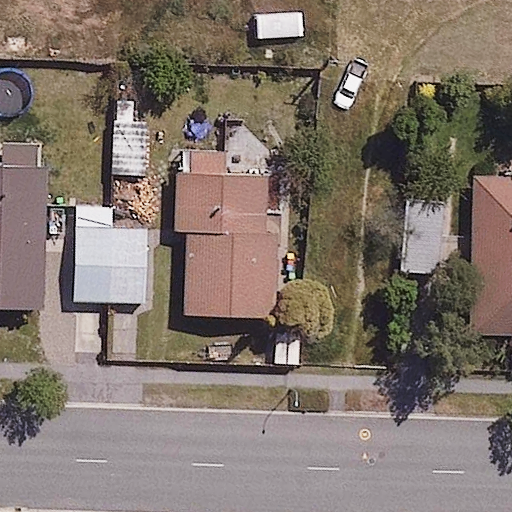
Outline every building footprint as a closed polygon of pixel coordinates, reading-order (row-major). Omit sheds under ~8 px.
[(159,121),(117,120),(116,168),(158,169),(159,121)] [(51,139),(0,137),(0,298),(46,300),(51,139)] [(193,306),(283,306),(283,139),(175,139),(175,218),(193,218),(193,306)] [(511,167),(480,168),(481,324),(511,323),(511,167)] [(448,199),(402,198),(401,266),(447,267),(448,199)] [(152,221),(74,221),(74,291),(152,291),(152,221)]
